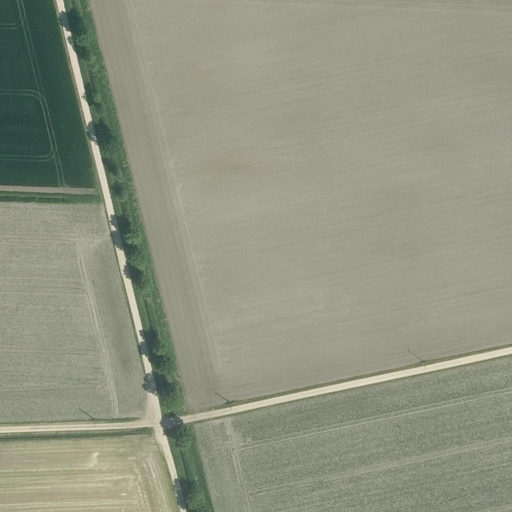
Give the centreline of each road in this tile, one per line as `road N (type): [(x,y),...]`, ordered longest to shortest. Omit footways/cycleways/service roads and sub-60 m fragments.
road 1 (track): [(55,0),(182,511)]
road 2 (track): [(0,431),(167,422),(511,349)]
